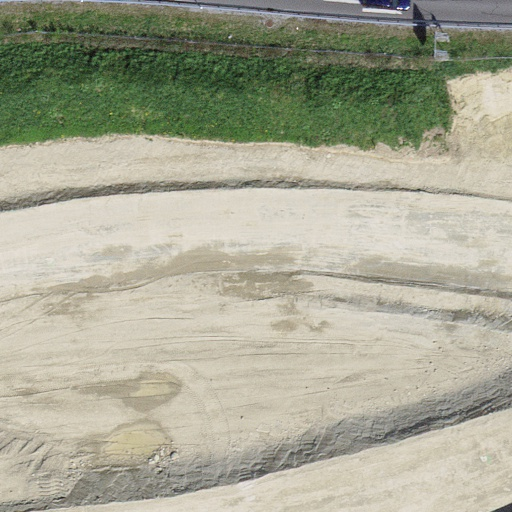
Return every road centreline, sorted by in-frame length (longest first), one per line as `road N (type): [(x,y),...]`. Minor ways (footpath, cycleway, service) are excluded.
road 1 (primary): [(511,240),(279,222),(74,239),(0,254)]
road 2 (primary): [(511,458),(346,511)]
